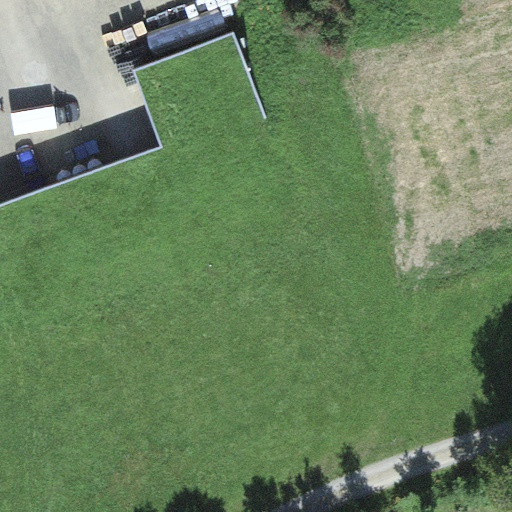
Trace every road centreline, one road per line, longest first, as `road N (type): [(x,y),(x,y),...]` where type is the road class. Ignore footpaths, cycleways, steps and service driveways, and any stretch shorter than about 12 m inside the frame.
road 1 (track): [(511,449),(345,511)]
road 2 (track): [(0,60),(150,0)]
